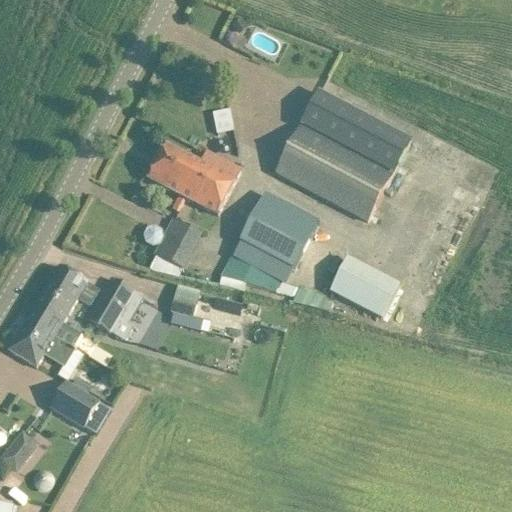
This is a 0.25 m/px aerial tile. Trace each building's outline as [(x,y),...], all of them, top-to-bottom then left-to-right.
[(300,129),(391,178),(409,142),(317,95),(300,129)] [(214,115),(219,135),(237,131),(232,110),(214,115)] [(391,178),(300,129),(275,176),(367,223),(391,178)] [(167,149),(149,182),(179,198),(186,202),(218,219),(236,185),(242,172),(207,153),(200,166),(184,158),(167,149)] [(318,226),(264,197),(239,244),(294,273),(318,226)] [(174,221),(151,268),(181,282),(203,235),(174,221)] [(234,256),(221,282),(244,289),(276,297),(282,286),(253,271),(255,266),(234,256)] [(381,325),(399,292),(347,264),(329,296),(381,325)] [(60,270),(35,311),(63,327),(78,303),(90,310),(100,294),(88,286),(77,280),(60,270)] [(113,282),(88,324),(111,337),(112,336),(120,323),(133,330),(138,333),(153,306),(148,303),(135,295),(113,282)] [(177,291),(171,313),(174,314),(203,322),(200,333),(233,342),(236,331),(242,308),(177,291)] [(35,311),(9,354),(26,365),(37,371),(45,357),(64,368),(74,351),(82,339),(63,327),(35,311)] [(83,339),(76,352),(88,359),(90,360),(98,346),(84,338),(83,339)] [(157,364),(150,386),(189,397),(190,395),(214,401),(219,386),(195,379),(196,375),(157,364)] [(76,382),(71,389),(87,398),(91,391),(76,382)] [(85,432),(100,406),(87,398),(71,389),(66,386),(50,411),(85,432)] [(0,461),(19,476),(45,443),(25,427),(0,458),(0,461)]
